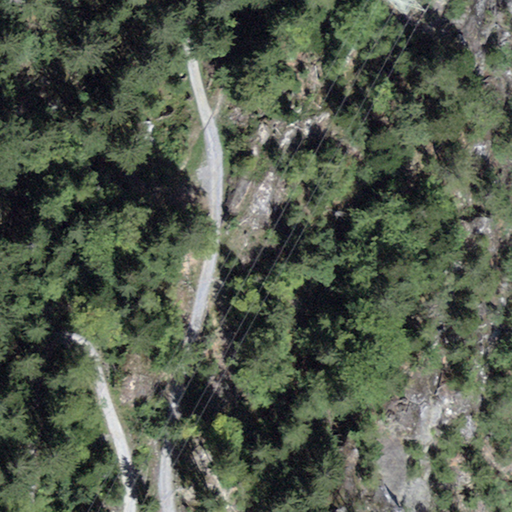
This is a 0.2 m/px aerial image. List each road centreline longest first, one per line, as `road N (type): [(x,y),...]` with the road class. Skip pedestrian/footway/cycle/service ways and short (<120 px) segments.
road 1 (track): [(186,0),(217,204),(164,478),(168,511)]
road 2 (track): [(130,511),(128,465),(107,417),(73,350),(54,340),(33,382),(33,511)]
